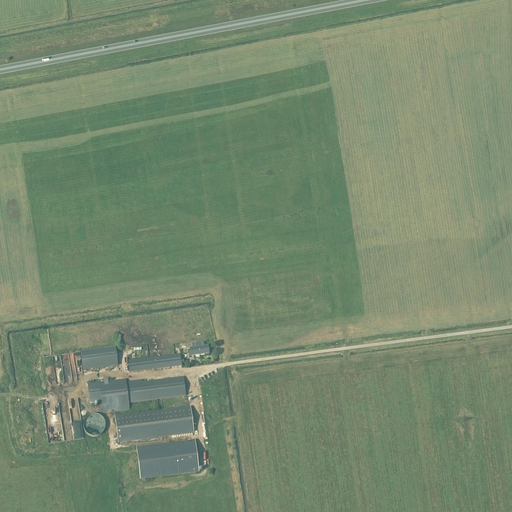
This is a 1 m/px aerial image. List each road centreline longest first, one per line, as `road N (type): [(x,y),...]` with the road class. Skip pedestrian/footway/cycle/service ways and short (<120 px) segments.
road 1 (trunk): [(366,0),(0,69)]
road 2 (unclassified): [(511,326),(228,363)]
road 3 (track): [(200,438),(202,474),(138,483),(132,453),(112,447),(109,421),(87,408),(82,382)]
